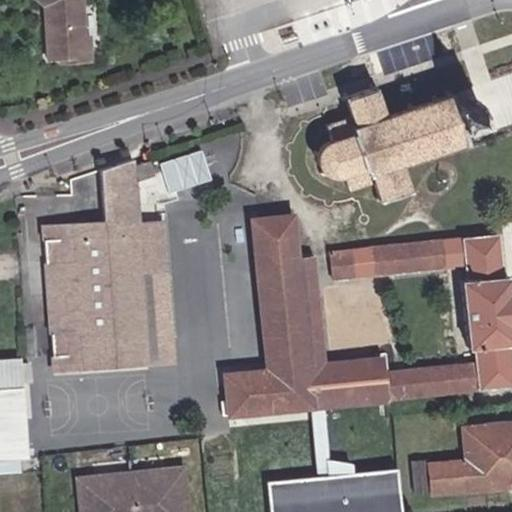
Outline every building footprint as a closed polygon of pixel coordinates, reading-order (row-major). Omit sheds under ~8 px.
[(87,0),(36,0),(46,8),(49,60),(91,59),(87,0)] [(404,168),(472,142),(467,129),(485,122),(477,99),(460,104),(455,89),(387,113),(377,86),(348,97),(354,115),(330,124),(335,133),(328,140),(323,146),(321,150),(321,161),(323,165),(327,173),(331,177),(337,179),(349,183),(352,191),(372,184),(381,206),(413,194),(404,168)] [(44,225),(53,370),(177,366),(168,223),(143,222),(144,199),(213,183),(202,152),(137,170),(134,160),(104,171),(105,221),(44,225)] [(329,361),(317,254),(301,253),(298,211),(253,217),(265,367),(226,372),(231,417),(392,401),(388,369),(386,354),(329,361)] [(500,233),(461,236),(465,266),(466,278),(462,278),(469,348),(474,348),(476,360),(479,390),(511,385),(511,286),(510,273),(504,273),(500,233)] [(465,266),(461,236),(373,246),(376,278),(465,266)] [(331,252),(333,280),(376,278),(373,246),(331,252)] [(0,473),(30,471),(23,356),(0,357),(0,473)] [(476,360),(388,369),(392,401),(479,390),(476,360)] [(511,419),(464,424),(468,458),(428,460),(432,497),(511,487),(511,419)] [(191,511),(187,466),(77,475),(78,511),(191,511)] [(402,511),(398,470),(269,483),(271,511),(402,511)]
